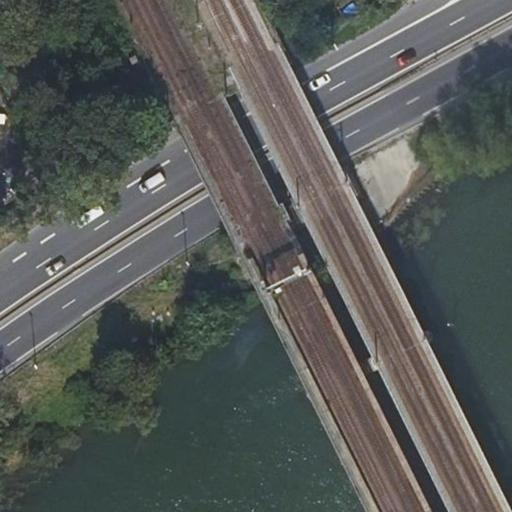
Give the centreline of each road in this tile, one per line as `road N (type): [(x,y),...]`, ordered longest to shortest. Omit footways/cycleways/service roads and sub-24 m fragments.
road 1 (primary): [(0,350),(162,243),(511,46)]
road 2 (primary): [(268,122),(0,294)]
road 3 (primary): [(496,0),(268,122)]
road 4 (primary): [(438,0),(298,77),(268,122)]
